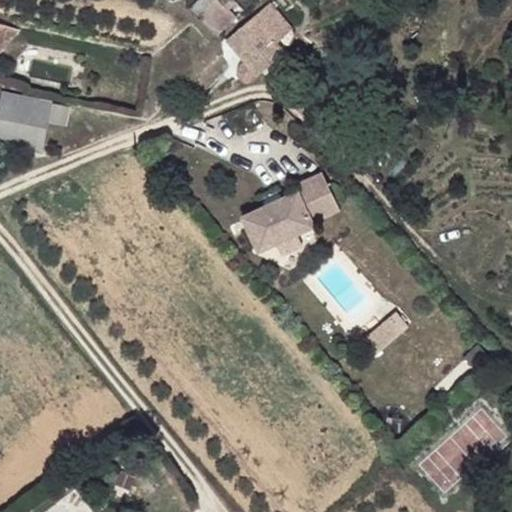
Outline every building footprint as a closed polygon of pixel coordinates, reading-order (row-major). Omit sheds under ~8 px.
[(197,15),(211,0),(196,0),(189,8),(197,15)] [(237,16),(219,0),(211,0),(197,15),(217,35),(237,16)] [(244,9),(233,0),(219,0),(237,16),(244,9)] [(312,0),(322,10),(330,3),(337,12),(350,0),(312,0)] [(284,50),(277,42),(293,28),(270,3),(226,39),(244,59),(241,62),(239,65),(238,69),(237,72),(237,75),(239,77),(240,78),(242,81),(245,82),(248,81),(253,80),(259,76),(257,73),(284,50)] [(0,51),(20,29),(0,23),(0,51)] [(279,77),(295,63),(284,50),(261,70),(266,76),(272,78),(274,78),(279,77)] [(0,145),(43,154),(53,100),(2,90),(0,101),(0,145)] [(55,102),(52,122),(69,125),(73,105),(55,102)] [(315,227),(313,223),(340,210),(327,182),(321,174),(295,187),(297,192),(243,217),(259,252),(276,244),(298,234),(315,227)] [(303,245),(298,234),(276,244),(281,255),(303,245)] [(368,360),(409,326),(397,312),(356,346),(368,360)]
